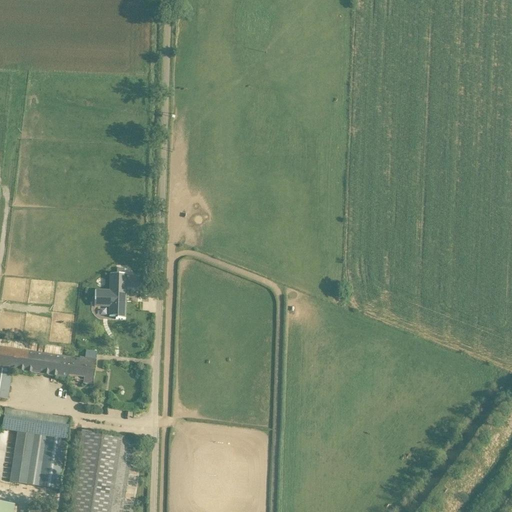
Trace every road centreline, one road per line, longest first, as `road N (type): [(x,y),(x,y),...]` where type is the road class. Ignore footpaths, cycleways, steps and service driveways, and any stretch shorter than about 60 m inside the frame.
road 1 (unclassified): [(169,0),(152,511)]
road 2 (track): [(172,258),(194,252),(275,286),(272,511)]
road 3 (track): [(161,511),(170,265)]
road 4 (track): [(0,401),(155,423)]
